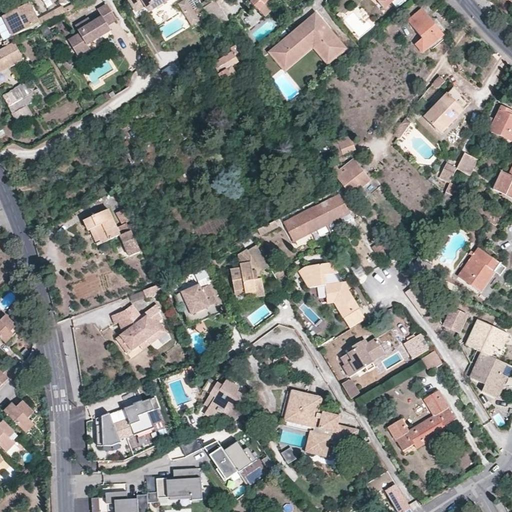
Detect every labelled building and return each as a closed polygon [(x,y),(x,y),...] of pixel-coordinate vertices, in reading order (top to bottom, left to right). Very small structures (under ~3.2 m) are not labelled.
[(67,13),(82,5),(79,0),(64,8),(67,13)] [(167,0),(127,0),(132,7),(141,0),(145,6),(149,12),(167,0)] [(145,6),(141,0),(132,7),(135,12),(145,6)] [(200,21),(187,0),(184,0),(178,4),(192,26),(200,21)] [(223,11),(216,0),(204,8),(219,32),(229,24),(230,22),(223,11)] [(253,0),(252,2),(265,16),(274,8),(272,7),(279,0),(253,0)] [(379,0),(378,1),(385,9),(395,0),(379,0)] [(112,31),(108,26),(117,20),(106,3),(96,9),(101,17),(90,24),(87,19),(74,26),(79,35),(69,41),(75,51),(86,44),(87,46),(89,45),(101,38),(112,31)] [(6,15),(2,18),(12,37),(29,29),(30,30),(40,25),(41,28),(52,21),(49,15),(43,17),(38,20),(30,4),(6,15)] [(52,21),(67,13),(64,8),(63,5),(48,13),(49,15),(52,21)] [(435,24),(422,9),(407,22),(422,39),(416,44),(423,53),(444,34),(435,24)] [(315,25),(321,20),(317,16),(314,18),(312,21),(315,25)] [(220,32),(222,36),(236,24),(233,20),(230,22),(229,24),(219,32),(220,32)] [(345,49),(321,20),(315,25),(312,21),(284,44),(283,42),(272,51),(285,67),(296,58),(294,56),(311,42),(329,63),(345,49)] [(0,49),(0,73),(11,67),(23,61),(13,42),(0,49)] [(327,64),(329,63),(311,42),(294,56),(296,58),(285,67),(288,71),(314,49),(327,64)] [(239,43),(230,48),(234,55),(208,71),(216,85),(229,77),(230,78),(235,75),(231,67),(239,62),(237,59),(244,54),(239,43)] [(90,51),(87,46),(86,44),(75,51),(79,57),(90,51)] [(39,99),(27,80),(3,96),(12,111),(20,124),(45,108),(39,99)] [(454,89),(447,95),(424,117),(439,133),(470,104),(467,101),(454,89)] [(322,109),(314,102),(311,106),(318,113),(322,109)] [(511,140),(511,117),(509,116),(511,111),(502,107),(499,114),(496,121),(488,117),(480,134),(490,139),(494,132),(511,140)] [(351,134),(344,137),(337,139),(344,154),(354,149),(357,148),(351,134)] [(134,150),(128,139),(122,143),(129,153),(134,150)] [(339,156),(344,154),(337,139),(333,141),(339,156)] [(478,159),(465,152),(457,168),(470,175),(478,159)] [(338,165),(331,170),(344,186),(351,196),(372,181),(361,167),(354,159),(344,166),(348,171),(344,174),(338,165)] [(452,178),(457,168),(447,163),(442,173),(452,178)] [(511,167),(509,174),(501,171),(493,189),(511,197),(511,167)] [(450,183),(452,178),(442,173),(440,177),(450,183)] [(224,198),(215,185),(204,192),(213,205),(224,198)] [(351,213),(342,195),(284,223),(293,243),(339,220),(351,213)] [(125,247),(136,242),(127,225),(117,229),(108,211),(94,218),(84,223),(89,234),(91,233),(95,231),(102,245),(120,236),(125,247)] [(351,213),(339,220),(341,224),(349,220),(353,218),(351,213)] [(276,221),(258,230),(261,236),(279,227),(276,221)] [(97,246),(102,245),(95,231),(91,233),(97,246)] [(378,253),(387,247),(382,238),(372,245),(377,253),(378,253)] [(140,252),(136,242),(125,247),(130,257),(140,252)] [(246,294),(247,300),(265,296),(261,272),(269,267),(257,246),(249,251),(247,249),(238,254),(241,268),(231,270),(236,296),(246,294)] [(477,248),(458,277),(482,292),(495,271),(500,274),(505,266),(491,257),(477,248)] [(416,264),(411,262),(406,272),(424,281),(431,265),(418,259),(416,264)] [(345,310),(342,313),(344,317),(360,308),(350,292),(345,283),(332,284),(327,276),(339,274),(333,264),(308,267),(300,273),(310,288),(326,286),(330,293),(332,297),(341,302),(345,310)] [(221,313),(209,285),(202,288),(200,284),(181,292),(181,293),(174,296),(179,307),(181,307),(190,326),(221,313)] [(147,298),(163,292),(161,286),(145,292),(147,298)] [(408,292),(407,292),(423,317),(434,310),(425,296),(417,286),(408,292)] [(332,297),(330,293),(314,296),(320,305),(335,303),(332,297)] [(335,303),(342,313),(345,310),(341,302),(332,297),(335,303)] [(159,322),(163,320),(158,307),(143,318),(141,315),(133,305),(127,310),(125,311),(111,316),(115,325),(119,323),(123,333),(116,338),(128,354),(139,346),(142,350),(151,343),(167,332),(159,322)] [(459,333),(467,316),(451,308),(443,325),(459,333)] [(0,338),(5,344),(10,339),(14,334),(11,332),(16,327),(5,317),(0,322),(0,321),(0,338)] [(405,320),(396,325),(403,337),(412,332),(405,320)] [(496,348),(503,333),(478,321),(466,345),(476,350),(482,353),(492,358),(496,348)] [(336,339),(328,325),(312,335),(320,348),(336,339)] [(509,336),(503,333),(496,348),(503,351),(508,340),(509,336)] [(421,335),(418,337),(428,351),(430,350),(421,335)] [(428,351),(418,337),(407,343),(412,353),(416,358),(428,351)] [(372,362),(385,354),(377,339),(373,342),(368,345),(365,341),(354,347),(355,350),(342,357),(346,364),(344,366),(351,377),(365,368),(368,372),(375,368),(372,362)] [(492,358),(482,353),(470,377),(486,385),(483,392),(498,399),(502,392),(496,390),(503,375),(508,365),(498,360),(492,358)] [(428,359),(435,372),(444,367),(436,354),(428,359)] [(429,376),(435,372),(428,359),(421,363),(429,376)] [(195,372),(194,366),(186,369),(188,375),(195,372)] [(509,378),(503,375),(496,390),(502,392),(504,388),(509,378)] [(240,387),(227,379),(204,414),(209,417),(213,419),(219,410),(223,413),(228,407),(234,411),(245,395),(238,391),(240,387)] [(361,393),(353,379),(344,384),(352,398),(361,393)] [(323,399),(289,390),(280,425),(283,426),(312,433),(308,450),(325,454),(329,441),(356,448),(359,438),(361,429),(340,424),(342,415),(320,409),(323,399)] [(447,431),(444,426),(455,419),(438,391),(423,400),(434,418),(409,432),(401,419),(388,427),(403,451),(412,446),(414,445),(417,449),(447,431)] [(249,398),(258,410),(266,406),(255,393),(249,398)] [(131,419),(122,422),(115,425),(111,413),(104,415),(104,425),(99,425),(98,445),(110,444),(119,442),(117,438),(133,431),(152,424),(146,411),(158,407),(155,398),(125,409),(131,419)] [(18,405),(15,408),(19,411),(24,406),(20,403),(18,405)] [(19,411),(15,408),(11,404),(3,412),(24,433),(32,425),(30,423),(35,417),(24,406),(19,411)] [(17,436),(6,424),(0,430),(0,446),(5,452),(13,445),(11,442),(17,436)] [(369,443),(359,438),(356,448),(373,452),(373,451),(369,443)] [(216,443),(206,450),(226,480),(255,461),(248,450),(243,453),(234,440),(228,444),(231,447),(222,452),(216,443)] [(288,461),(296,457),(290,447),(283,452),(288,461)] [(155,494),(147,494),(147,502),(156,502),(156,497),(192,496),(192,500),(203,500),(202,471),(173,471),(173,479),(155,480),(155,494)] [(394,485),(386,473),(368,485),(374,494),(375,496),(383,491),(384,492),(396,511),(411,511),(412,511),(399,493),(394,485)] [(125,493),(104,494),(104,503),(114,502),(113,511),(147,511),(147,502),(147,494),(134,495),(134,499),(125,500),(125,493)]
